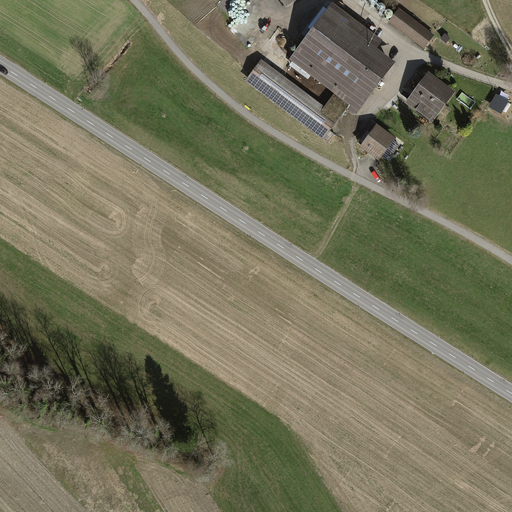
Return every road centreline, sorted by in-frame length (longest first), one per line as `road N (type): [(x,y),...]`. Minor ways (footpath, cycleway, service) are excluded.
road 1 (tertiary): [(511,393),(0,64)]
road 2 (unclassified): [(511,259),(250,117),(134,0)]
